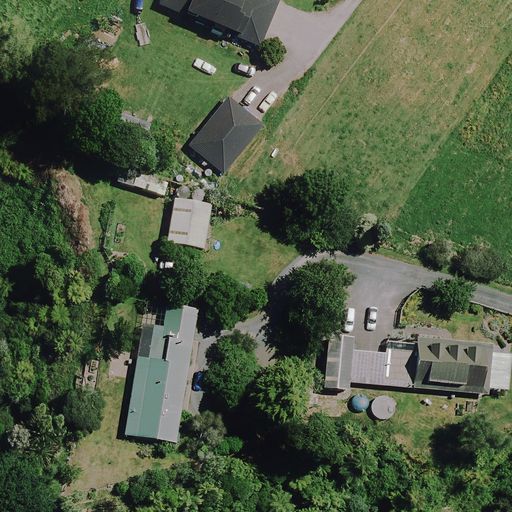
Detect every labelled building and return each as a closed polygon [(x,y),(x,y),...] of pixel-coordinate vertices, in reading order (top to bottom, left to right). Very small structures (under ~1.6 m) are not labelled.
[(163,0),(159,9),(258,51),(277,6),(263,0),(163,0)] [(260,131),(225,104),(188,152),(222,179),(260,131)] [(137,126),(109,117),(104,133),(131,142),(137,126)] [(172,176),(152,168),(142,193),(162,201),(172,176)] [(209,209),(173,203),(165,247),(202,254),(209,209)] [(188,348),(149,342),(147,360),(137,359),(124,439),(173,446),(188,348)] [(509,352),(415,342),(410,389),(486,396),(486,393),(505,394),(509,352)]
